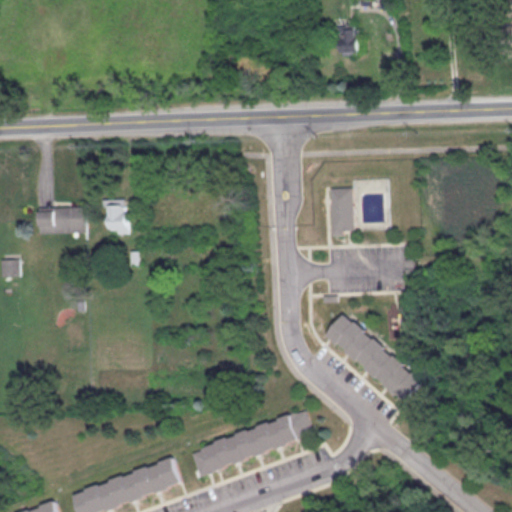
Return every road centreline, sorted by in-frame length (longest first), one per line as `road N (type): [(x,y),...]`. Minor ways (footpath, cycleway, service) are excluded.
road 1 (tertiary): [(450,105),(0,123)]
road 2 (residential): [(382,423),(319,370),(295,329),(287,111)]
road 3 (residential): [(226,511),(343,469),(382,423)]
road 4 (residential): [(382,423),(481,511)]
